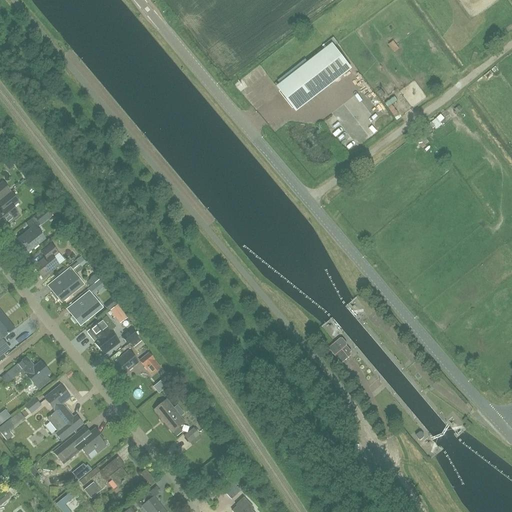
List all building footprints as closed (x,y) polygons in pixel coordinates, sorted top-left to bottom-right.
[(281,92),(287,99),(293,108),(349,65),(336,49),(281,92)] [(437,124),(443,128),(447,124),(440,119),(437,124)] [(426,145),(430,142),(425,136),(418,141),(423,148),(426,146),(426,145)] [(0,201),(10,193),(3,183),(0,185),(0,201)] [(10,193),(0,201),(0,204),(3,208),(0,210),(0,226),(2,229),(18,215),(12,208),(19,203),(10,193)] [(45,209),(34,217),(41,226),(52,218),(45,209)] [(24,256),(45,239),(35,227),(14,244),(24,256)] [(42,279),(59,266),(53,258),(58,253),(51,244),(41,252),(45,258),(33,267),(42,279)] [(71,269),(61,277),(66,282),(53,292),(54,294),(52,295),(57,301),(59,300),(62,303),(84,285),(71,269)] [(90,292),(80,300),(85,306),(72,316),(73,317),(71,319),(76,325),(78,323),(81,326),(103,308),(90,292)] [(108,311),(117,304),(113,299),(104,306),(108,311)] [(118,306),(117,306),(111,310),(118,322),(126,317),(118,306)] [(0,333),(3,337),(14,329),(0,311),(0,333)] [(97,340),(94,343),(103,355),(119,343),(110,331),(114,328),(106,317),(86,333),(92,340),(95,337),(97,340)] [(122,338),(127,345),(138,336),(133,329),(122,338)] [(134,350),(142,344),(137,337),(129,344),(134,350)] [(341,364),(351,356),(350,354),(351,352),(347,346),(347,344),(343,339),(340,339),(335,343),(328,349),(341,364)] [(121,377),(138,363),(128,351),(118,360),(119,362),(113,367),(121,377)] [(140,361),(152,376),(161,369),(149,354),(140,361)] [(39,391),(50,381),(46,377),(50,374),(40,362),(34,367),(26,358),(6,374),(11,380),(20,373),(23,377),(26,375),(39,391)] [(166,377),(159,383),(165,389),(172,383),(166,377)] [(59,431),(65,438),(82,424),(76,417),(73,419),(62,405),(70,398),(60,386),(45,399),(55,412),(48,418),(48,421),(56,431),(59,431)] [(31,414),(40,407),(34,399),(24,407),(31,414)] [(177,406),(173,409),(166,401),(154,411),(172,433),(184,423),(180,417),(184,414),(177,406)] [(5,411),(0,414),(0,425),(10,418),(5,411)] [(19,412),(3,424),(0,426),(0,435),(6,442),(13,436),(10,433),(25,421),(19,412)] [(97,454),(106,447),(98,438),(100,436),(95,429),(81,440),(77,434),(54,453),(63,465),(82,450),(87,456),(94,450),(97,454)] [(184,437),(189,443),(199,435),(194,429),(184,437)] [(420,433),(416,436),(420,441),(424,438),(424,436),(422,433),(420,433)] [(91,499),(106,487),(104,484),(112,478),(119,487),(124,483),(124,482),(128,478),(119,466),(122,463),(118,458),(99,474),(95,469),(80,482),(83,486),(91,479),(94,482),(84,490),(91,499)] [(33,467),(28,471),(34,478),(39,474),(33,467)] [(231,482),(223,491),(231,500),(240,492),(231,482)] [(12,487),(7,490),(11,496),(16,492),(12,487)] [(0,506),(9,499),(8,498),(4,492),(0,494),(0,506)] [(149,493),(143,498),(136,504),(140,508),(142,506),(146,511),(164,511),(153,498),(149,493)] [(135,511),(137,510),(131,502),(123,508),(126,511),(135,511)]
